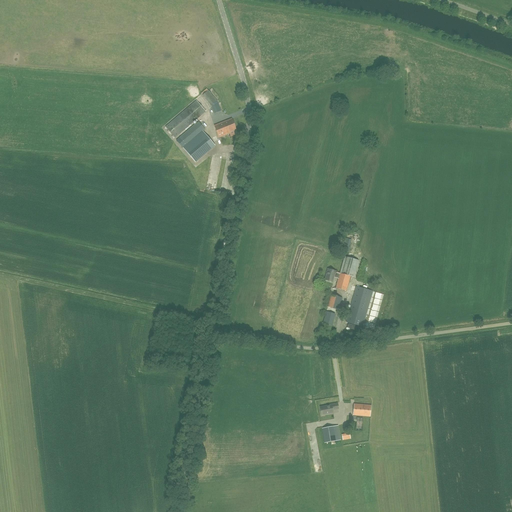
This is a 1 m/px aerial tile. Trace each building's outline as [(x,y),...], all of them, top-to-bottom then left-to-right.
[(217,102),(208,91),(203,96),(212,106),(217,102)] [(196,101),(165,127),(175,138),(206,112),(196,101)] [(232,119),(214,126),(219,137),(230,133),(231,136),(238,133),(232,119)] [(196,124),(180,138),(186,145),(203,132),(202,130),(204,128),(199,123),(197,125),(196,124)] [(205,134),(185,151),(195,162),(215,146),(205,134)] [(347,251),(351,240),(344,237),(341,249),(347,251)] [(335,271),(328,269),(325,280),(332,282),(334,277),(338,279),(336,288),(346,291),(355,261),(345,258),(341,274),(335,273),(335,271)] [(362,327),(373,291),(356,287),(346,322),(362,327)] [(339,310),(342,298),(331,295),(328,307),(339,310)] [(332,326),(335,314),(326,312),(323,323),(332,326)] [(320,407),(322,415),(333,413),(333,410),(338,409),(337,403),(329,405),(320,407)] [(353,415),(370,417),(371,405),(354,404),(353,415)] [(322,429),(325,443),(340,440),(338,426),(322,429)]
